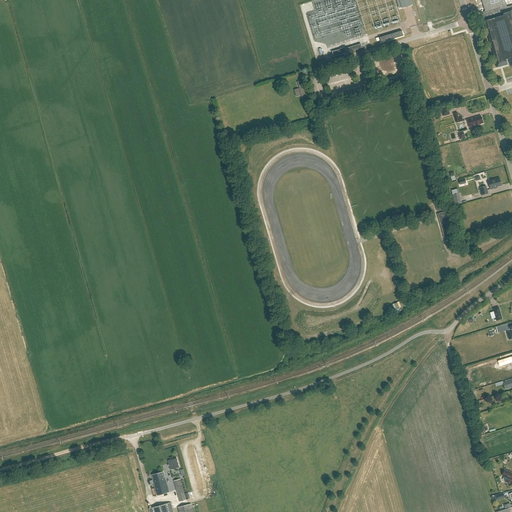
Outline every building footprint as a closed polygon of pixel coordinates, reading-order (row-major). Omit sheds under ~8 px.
[(511,5),(502,8),(500,9),(499,7),(494,9),(490,10),(487,11),(480,13),(482,19),(483,22),(497,68),(508,65),(507,63),(506,60),(511,57),(511,5)] [(380,38),(381,42),(403,36),(401,31),(380,38)] [(332,52),(334,57),(362,48),(361,44),(342,50),(341,49),(332,52)] [(444,116),(450,114),(449,108),(442,110),(444,116)] [(454,114),(456,123),(463,121),(462,117),(459,118),(457,112),(454,114)] [(483,123),(482,117),(481,117),(481,116),(467,120),(469,127),(472,127),(473,128),(474,129),(476,128),(476,127),(476,126),(483,123)] [(497,186),(501,185),(500,179),(499,179),(499,178),(489,181),(491,189),(497,187),(497,186)] [(444,238),(450,236),(454,235),(447,211),(437,214),(444,238)] [(493,309),(497,320),(502,319),(498,307),(493,309)] [(497,327),(499,332),(510,329),(508,324),(497,327)] [(511,356),(501,360),(503,365),(511,362),(511,356)] [(168,460),(171,470),(180,467),(177,458),(168,460)] [(505,482),(511,484),(511,476),(511,474),(511,473),(504,470),(502,475),(507,477),(505,482)] [(156,495),(169,492),(165,479),(164,480),(162,472),(152,475),(153,480),(152,480),(156,495)] [(186,501),(181,480),(174,481),(180,502),(186,501)] [(150,511),(173,511),(171,502),(149,508),(150,511)]
